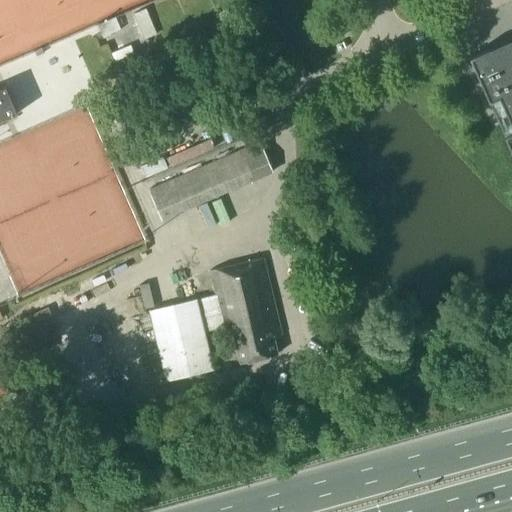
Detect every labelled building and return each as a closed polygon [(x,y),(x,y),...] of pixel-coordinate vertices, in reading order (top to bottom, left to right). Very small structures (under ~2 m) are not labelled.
[(0,0),(0,47),(155,0),(0,0)] [(156,32),(145,7),(133,12),(144,37),(156,32)] [(115,15),(97,23),(103,35),(120,27),(115,15)] [(343,41),(341,41),(335,44),(338,51),(345,47),(343,41)] [(470,56),(511,150),(511,42),(507,44),(491,52),(489,47),(470,56)] [(115,60),(134,53),(130,44),(112,52),(115,60)] [(0,120),(18,113),(6,85),(0,87),(0,120)] [(176,163),(222,148),(218,138),(172,152),(176,163)] [(260,141),(149,189),(162,219),(272,171),(260,141)] [(170,153),(147,163),(152,174),(175,165),(170,153)] [(274,337),(283,334),(263,257),(210,270),(226,335),(233,333),(240,362),(278,353),(274,337)] [(214,369),(204,331),(196,298),(149,309),(164,375),(165,380),(214,369)] [(57,326),(48,306),(26,317),(35,336),(57,326)]
